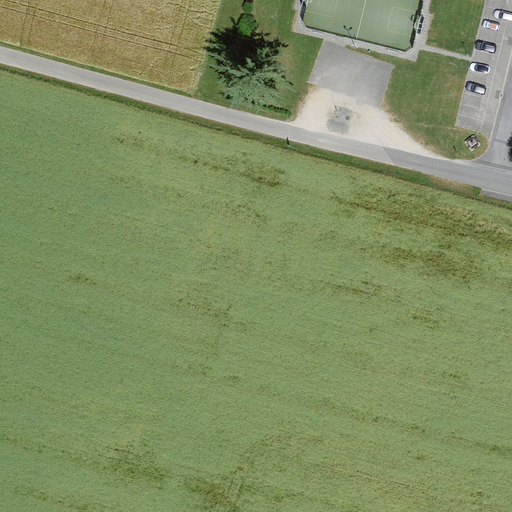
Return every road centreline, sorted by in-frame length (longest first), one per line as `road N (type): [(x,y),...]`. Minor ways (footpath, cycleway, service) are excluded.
road 1 (residential): [(511,185),(193,107)]
road 2 (track): [(193,107),(0,56)]
